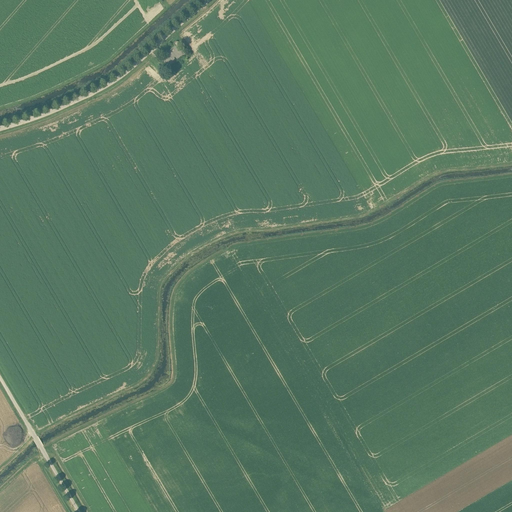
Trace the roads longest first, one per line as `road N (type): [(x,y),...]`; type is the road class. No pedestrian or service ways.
road 1 (unclassified): [(0,128),(119,77),(206,0)]
road 2 (unclassified): [(79,511),(0,377)]
